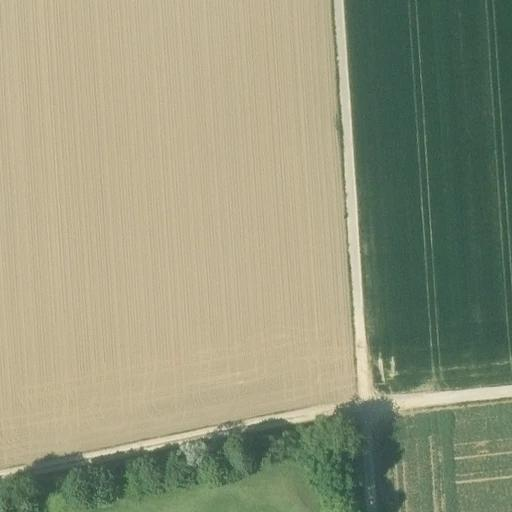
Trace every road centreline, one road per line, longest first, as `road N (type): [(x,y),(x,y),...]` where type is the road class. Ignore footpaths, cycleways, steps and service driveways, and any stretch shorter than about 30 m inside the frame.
road 1 (track): [(370,411),(346,0)]
road 2 (track): [(370,411),(0,490)]
road 3 (track): [(511,396),(370,411)]
